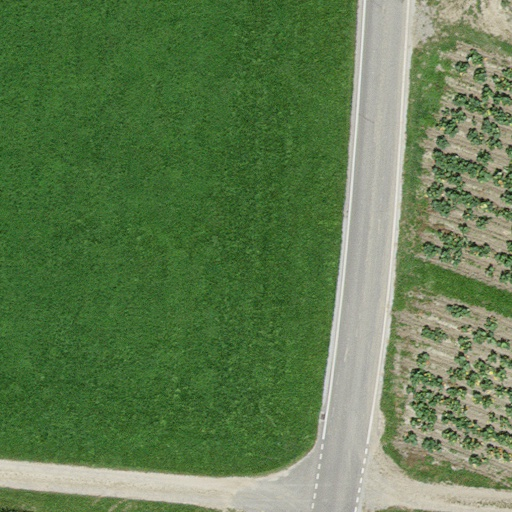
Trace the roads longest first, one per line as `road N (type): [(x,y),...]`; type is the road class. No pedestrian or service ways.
road 1 (unclassified): [(373,0),(335,511)]
road 2 (track): [(0,475),(501,511)]
